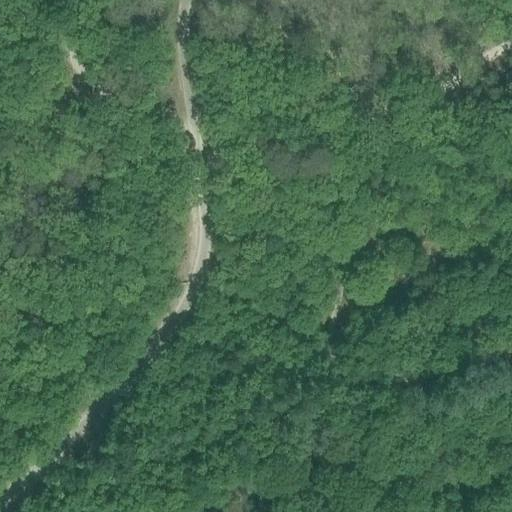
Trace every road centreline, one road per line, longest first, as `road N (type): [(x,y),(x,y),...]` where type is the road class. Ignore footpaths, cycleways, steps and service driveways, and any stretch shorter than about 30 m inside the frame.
road 1 (unknown): [(368,115),(377,217),(339,299),(330,335),(335,359),(363,379),(400,380),(511,353)]
road 2 (unknown): [(425,511),(419,494),(370,439),(302,431),(276,385),(335,359)]
